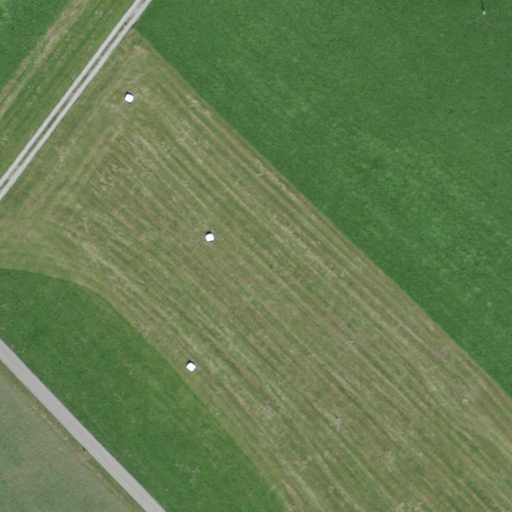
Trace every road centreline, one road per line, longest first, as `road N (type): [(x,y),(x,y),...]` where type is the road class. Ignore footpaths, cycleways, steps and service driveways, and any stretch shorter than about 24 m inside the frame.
road 1 (track): [(143,0),(0,190)]
road 2 (residential): [(0,345),(157,511)]
